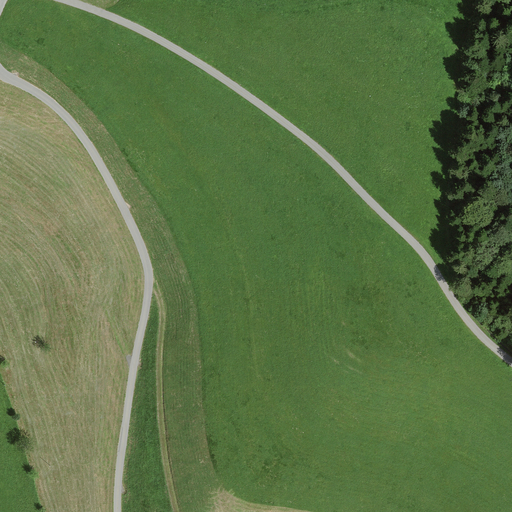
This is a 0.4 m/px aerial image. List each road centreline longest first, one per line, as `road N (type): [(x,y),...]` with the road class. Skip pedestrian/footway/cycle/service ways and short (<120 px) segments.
road 1 (track): [(65,0),(175,48),(317,149),(420,250),(481,338),(511,364)]
road 2 (track): [(0,72),(48,101),(86,142),(147,264),(117,511)]
